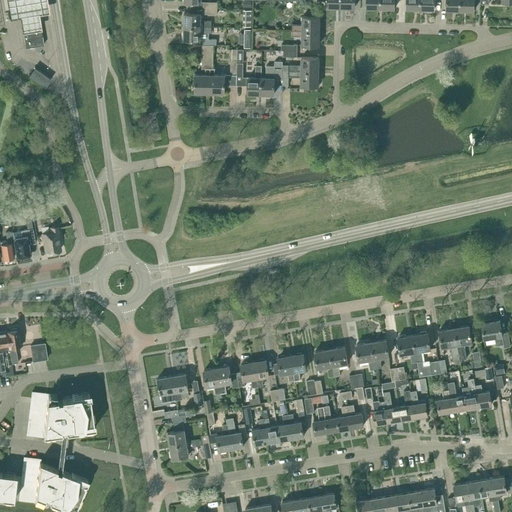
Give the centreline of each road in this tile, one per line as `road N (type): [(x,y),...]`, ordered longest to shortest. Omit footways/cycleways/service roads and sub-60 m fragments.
road 1 (residential): [(130,343),(511,277)]
road 2 (residential): [(154,489),(436,446),(511,450)]
road 3 (secondary): [(249,258),(511,199)]
road 4 (residential): [(337,118),(338,25),(480,28),(492,43)]
road 5 (secondary): [(54,0),(94,189)]
road 6 (residential): [(337,118),(492,43)]
road 7 (secondary): [(110,170),(90,0)]
road 8 (residential): [(150,466),(0,442)]
road 9 (residential): [(288,136),(278,111),(170,111)]
road 10 (residential): [(133,363),(22,379),(14,390)]
